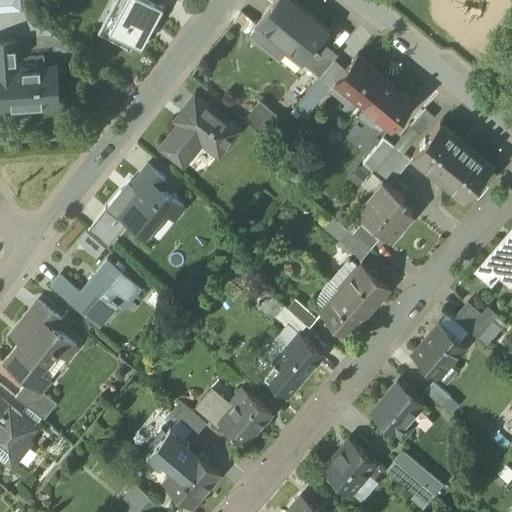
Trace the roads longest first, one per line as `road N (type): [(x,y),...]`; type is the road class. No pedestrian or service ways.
road 1 (residential): [(511,179),(226,511)]
road 2 (residential): [(217,0),(40,231)]
road 3 (residential): [(511,130),(374,0)]
